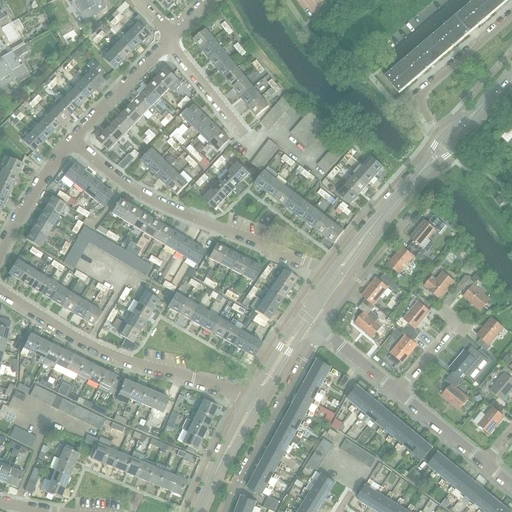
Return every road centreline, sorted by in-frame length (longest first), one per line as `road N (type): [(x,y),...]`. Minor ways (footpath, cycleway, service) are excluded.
road 1 (residential): [(332,277),(135,190),(72,140)]
road 2 (residential): [(254,398),(112,355),(0,291)]
road 3 (residential): [(224,511),(322,330)]
road 4 (tertiary): [(332,277),(447,140)]
road 5 (residential): [(447,140),(418,98),(511,15)]
road 6 (residential): [(322,330),(418,207)]
road 7 (residential): [(72,140),(170,38)]
road 8 (residential): [(0,252),(72,140)]
road 9 (tertiary): [(197,511),(254,398)]
